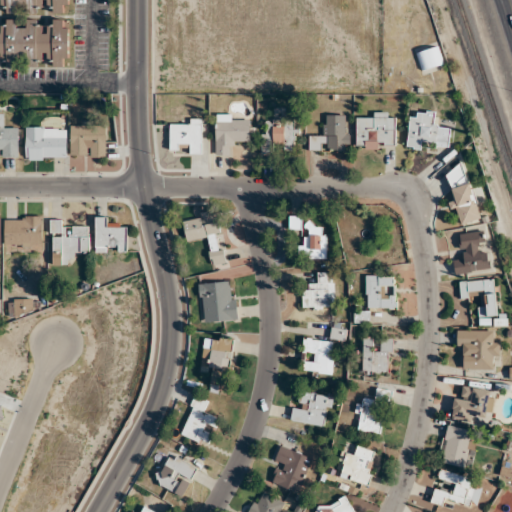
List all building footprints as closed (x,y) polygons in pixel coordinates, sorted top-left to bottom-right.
[(2,0),(2,12),(19,12),(19,3),(41,3),(41,0),(48,0),(48,12),(62,12),(69,10),(68,0),(2,0)] [(63,20),(52,20),(52,25),(38,25),(38,20),(27,20),(27,28),(17,28),(17,19),(7,19),(7,28),(0,28),(0,59),(5,59),(5,66),(40,66),(40,57),(52,57),(52,64),(68,64),(67,28),(64,28),(63,20)] [(443,64),(438,46),(416,52),(421,70),(443,64)] [(408,147),(449,148),(450,127),(438,127),(438,112),(418,111),(418,118),(409,117),(408,147)] [(356,113),(356,149),(395,149),(395,113),(356,113)] [(216,155),(228,155),(228,145),(250,145),(250,123),(235,123),(235,114),(216,114),(216,155)] [(323,135),(309,135),(309,151),(350,151),(350,115),(323,115),(323,135)] [(272,153),(272,144),(283,144),(283,150),(294,150),(294,120),(272,120),(272,130),(262,130),(262,153),(272,153)] [(201,153),(201,121),(170,121),(170,153),(201,153)] [(70,125),(70,158),(105,158),(105,125),(70,125)] [(67,127),(25,127),(25,160),(67,160),(67,127)] [(481,218),(464,165),(443,172),(460,225),(481,218)] [(186,242),(207,238),(211,266),(225,263),(217,212),(182,217),(186,242)] [(42,216),(5,216),(5,250),(42,250),(42,216)] [(126,252),(127,226),(106,226),(106,217),(96,216),(95,252),(126,252)] [(302,216),(289,216),(289,231),(302,231),(302,216)] [(90,254),(89,228),(61,228),(61,220),(50,220),(51,265),(70,265),(70,255),(90,254)] [(326,259),(326,225),(305,225),(305,259),(326,259)] [(460,234),(463,256),(453,257),(456,274),(489,269),(483,231),(460,234)] [(302,291),(302,309),(334,309),(334,272),(316,272),(316,282),(310,282),(310,291),(302,291)] [(396,309),(396,297),(385,297),(386,286),(395,286),(395,276),(366,275),(366,308),(396,309)] [(495,279),(459,281),(461,299),(478,298),(480,317),(498,316),(495,279)] [(199,283),(202,323),(237,320),(234,281),(199,283)] [(14,299),(14,314),(38,314),(38,298),(14,299)] [(344,341),(347,329),(332,326),(330,338),(344,341)] [(500,340),(490,340),(490,330),(457,330),(457,349),(466,349),(466,369),(490,369),(490,360),(500,360),(500,340)] [(231,340),(205,336),(201,367),(212,368),(209,391),(224,393),(231,340)] [(362,372),(392,372),(392,338),(363,338),(362,372)] [(302,371),(331,374),(334,341),(304,339),(303,353),(313,354),(313,362),(303,361),(302,371)] [(473,422),(475,414),(491,417),(495,391),(464,386),(462,396),(455,395),(451,418),(473,422)] [(382,435),(391,391),(377,388),(374,400),(362,397),(355,430),(382,435)] [(294,421),(327,427),(332,397),(299,391),(294,421)] [(182,437),(209,445),(217,416),(207,414),(210,401),(193,396),(182,437)] [(470,430),(447,425),(439,462),(469,469),(476,440),(468,439),(470,430)] [(312,458),(282,446),(268,481),(298,493),(312,458)] [(343,453),(339,478),(370,484),(376,451),(355,447),(354,455),(343,453)] [(181,497),(198,469),(170,453),(154,481),(181,497)] [(499,477),(511,479),(511,468),(501,467),(499,477)] [(474,480),(441,469),(431,502),(445,507),(447,498),(476,507),(481,490),(472,487),(474,480)] [(284,511),(288,504),(261,489),(248,511),(284,511)] [(358,511),(341,497),(330,509),(324,503),(315,511),(358,511)]
